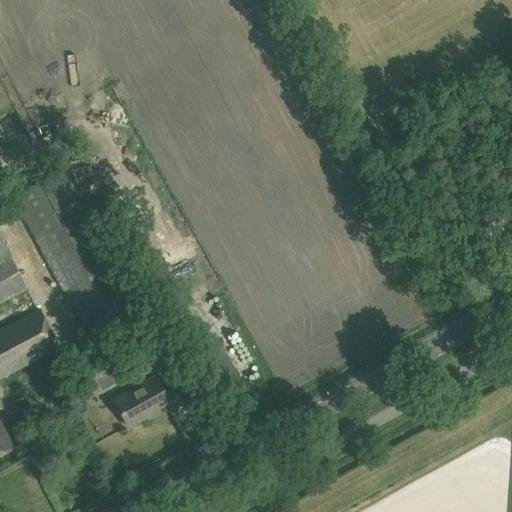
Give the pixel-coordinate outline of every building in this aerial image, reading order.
[(86,334),(138,307),(65,170),(13,198),(86,334)] [(0,302),(26,289),(0,239),(0,302)] [(37,310),(0,330),(0,454),(12,448),(0,425),(0,380),(59,347),(37,310)] [(129,359),(139,378),(169,361),(158,343),(129,359)] [(129,428),(155,414),(170,405),(154,377),(113,400),(129,428)]
